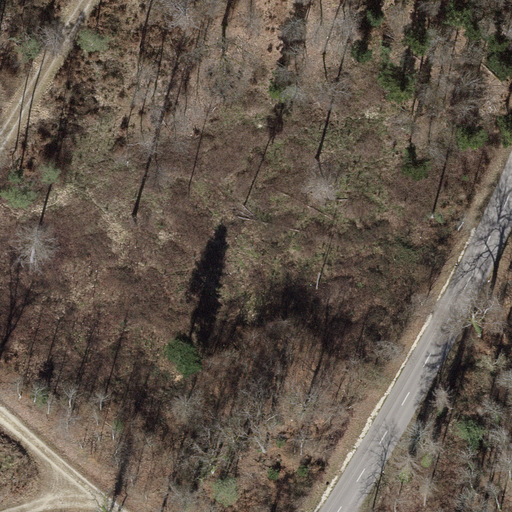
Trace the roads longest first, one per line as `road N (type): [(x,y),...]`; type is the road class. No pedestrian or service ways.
road 1 (tertiary): [(337,511),(409,395),(511,196)]
road 2 (track): [(0,135),(86,0)]
road 3 (track): [(115,511),(0,415)]
